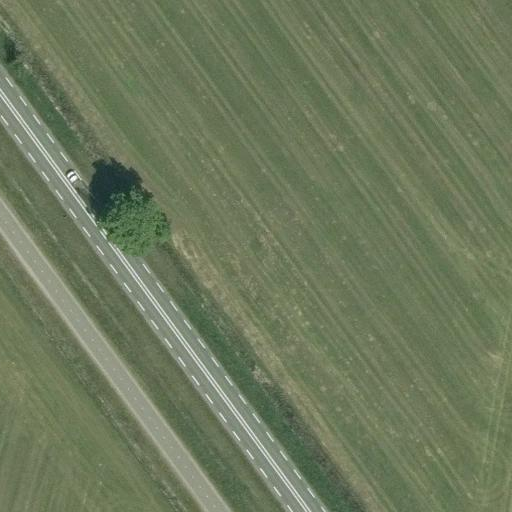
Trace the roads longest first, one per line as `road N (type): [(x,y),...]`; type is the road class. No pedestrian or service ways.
road 1 (primary): [(310,511),(0,92)]
road 2 (unclassified): [(215,511),(0,216)]
